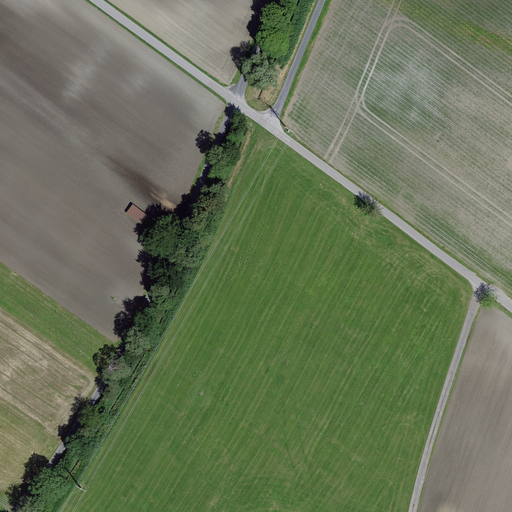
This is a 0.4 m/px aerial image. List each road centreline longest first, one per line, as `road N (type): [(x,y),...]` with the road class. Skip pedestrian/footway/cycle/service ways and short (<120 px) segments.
road 1 (track): [(17,511),(91,414),(158,288),(277,0)]
road 2 (track): [(511,308),(94,0)]
road 3 (track): [(480,284),(413,511)]
road 4 (track): [(326,0),(272,128)]
